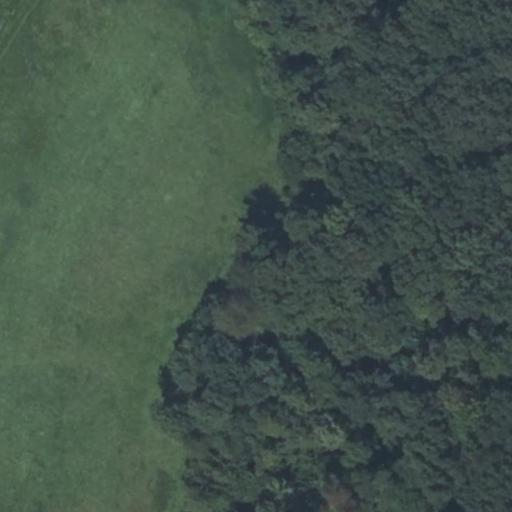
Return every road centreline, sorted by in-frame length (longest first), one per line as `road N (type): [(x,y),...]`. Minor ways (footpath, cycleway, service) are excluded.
road 1 (unknown): [(121,0),(206,367)]
road 2 (unknown): [(206,367),(197,511)]
